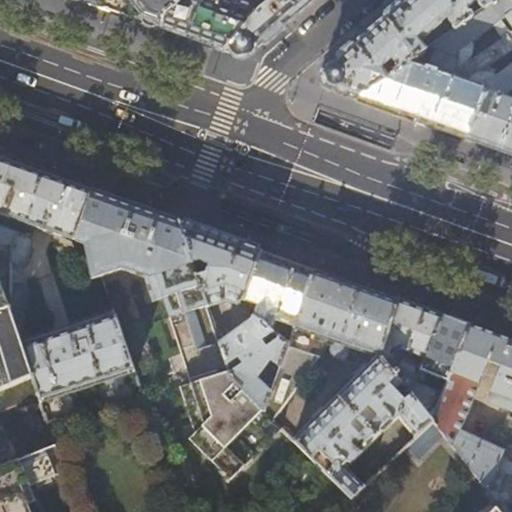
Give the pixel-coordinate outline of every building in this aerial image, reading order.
[(82,0),(83,0),(137,19),(162,29),(164,19),(167,17),(182,0),(82,0)] [(182,0),(167,17),(164,19),(162,29),(193,40),(225,51),(259,10),(271,0),(182,0)] [(299,12),(312,0),(271,0),(259,10),(225,51),(240,56),(241,56),(243,57),(245,56),(246,56),(249,54),(250,54),(299,12)] [(404,0),(403,1),(323,70),(322,70),(322,71),(321,72),(320,74),(320,76),(320,78),(321,80),(321,82),(322,83),(323,85),(324,86),(326,87),(328,88),(330,88),(341,92),(361,99),(427,51),(420,40),(441,24),(441,23),(447,18),(457,29),(496,0),(404,0)] [(511,0),(496,0),(457,29),(427,51),(361,99),(359,101),(417,121),(465,138),(486,88),(504,95),(511,89),(511,0)] [(511,89),(504,95),(486,88),(465,138),(511,154),(511,89)] [(22,165),(25,157),(4,149),(1,158),(22,165)] [(1,158),(0,157),(0,245),(10,244),(10,266),(21,266),(25,262),(33,243),(31,238),(0,226),(0,214),(74,241),(92,191),(30,168),(22,165),(1,158)] [(207,305),(180,222),(139,207),(92,191),(74,241),(84,244),(93,278),(101,276),(114,264),(127,268),(144,274),(153,300),(163,297),(193,382),(182,385),(199,431),(191,440),(232,481),(282,429),(272,419),(264,411),(230,378),(228,372),(226,365),(218,342),(207,305)] [(229,240),(180,222),(207,305),(225,299),(237,304),(238,300),(244,299),(262,251),(229,240)] [(286,260),(262,251),(244,299),(257,303),(252,318),(271,333),(277,339),(287,347),(289,342),(282,339),(286,328),(293,331),(315,271),(286,260)] [(101,276),(110,302),(116,275),(125,277),(127,268),(114,264),(101,276)] [(356,285),(315,271),(293,331),(289,342),(287,347),(280,367),(271,392),(264,411),(272,419),(327,345),(330,346),(329,347),(329,349),(329,350),(329,352),(329,353),(330,354),(331,355),(332,356),(333,357),(345,361),(346,360),(356,364),(360,362),(364,352),(379,357),(381,357),(398,300),(356,285)] [(0,308),(9,304),(0,278),(0,308)] [(442,316),(446,304),(427,298),(423,309),(442,316)] [(412,305),(398,300),(381,357),(410,394),(415,382),(422,366),(443,316),(442,316),(423,309),(412,305)] [(11,303),(9,304),(0,308),(0,388),(32,374),(22,343),(15,321),(12,311),(11,304),(11,303)] [(21,305),(11,304),(12,311),(15,321),(21,320),(21,305)] [(114,314),(22,343),(32,374),(42,404),(134,371),(114,314)] [(456,321),(443,316),(422,366),(428,368),(426,373),(429,374),(432,373),(426,386),(415,382),(410,394),(430,420),(450,373),(469,326),(456,321)] [(259,341),(271,333),(252,318),(218,342),(226,365),(237,357),(241,363),(228,372),(230,378),(264,411),(271,392),(256,377),(270,358),(280,367),(287,347),(277,339),(264,347),(259,341)] [(511,341),(506,339),(469,326),(450,373),(478,384),(488,361),(501,366),(491,392),(493,392),(489,402),(491,405),(511,411),(511,341)] [(410,394),(381,357),(379,357),(292,439),(347,494),(351,497),(365,483),(346,466),(399,414),(417,434),(431,421),(430,420),(410,394)] [(478,384),(450,373),(430,420),(431,421),(487,491),(503,451),(459,432),(478,384)] [(19,407),(26,424),(38,418),(31,402),(19,407)] [(498,439),(506,442),(511,428),(511,417),(507,415),(498,439)] [(487,491),(431,421),(417,434),(365,483),(351,497),(347,494),(328,511),(499,511),(486,493),(487,491)] [(55,443),(0,465),(0,511),(27,511),(18,491),(28,486),(25,479),(62,464),(55,443)] [(511,511),(511,448),(505,446),(503,451),(487,491),(486,493),(499,511),(511,511)]
